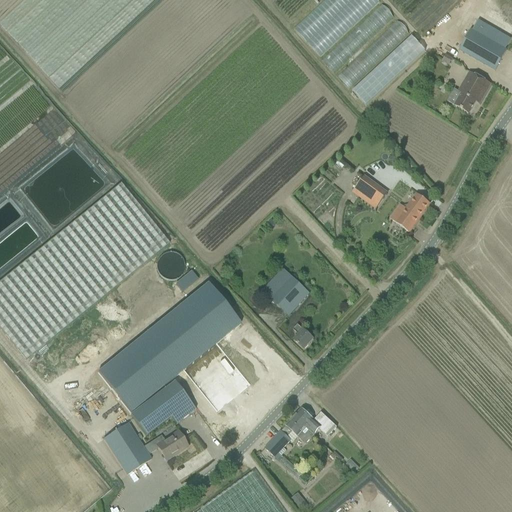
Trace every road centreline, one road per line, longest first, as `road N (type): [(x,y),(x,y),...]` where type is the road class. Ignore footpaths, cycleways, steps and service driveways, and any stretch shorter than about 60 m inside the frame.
road 1 (unclassified): [(160,511),(274,425),(419,266),(511,108)]
road 2 (unknown): [(511,343),(433,245)]
